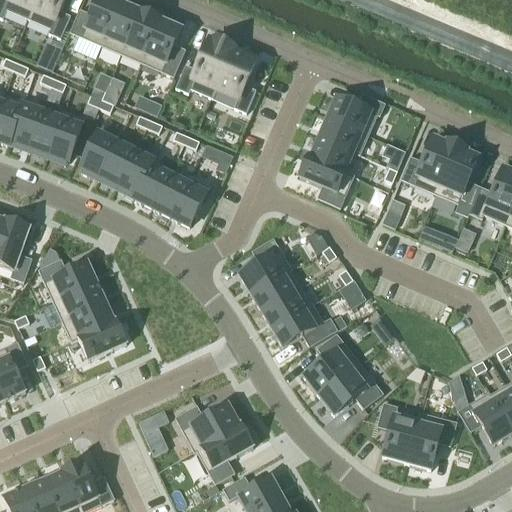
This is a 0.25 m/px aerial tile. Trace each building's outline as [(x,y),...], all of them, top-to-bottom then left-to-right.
[(0,0),(0,23),(2,25),(6,16),(27,25),(38,0),(0,0)] [(38,0),(27,25),(50,35),(48,39),(60,44),(70,21),(58,16),(65,0),(38,0)] [(79,15),(69,38),(101,52),(120,8),(101,0),(98,0),(90,20),(79,15)] [(511,0),(491,0),(488,7),(507,15),(511,5),(511,3),(511,0)] [(120,8),(101,52),(121,60),(140,16),(120,8)] [(140,16),(121,60),(141,69),(160,25),(140,16)] [(160,25),(141,69),(173,83),(185,55),(173,50),(180,34),(160,25)] [(185,70),(175,94),(188,99),(190,95),(212,104),(216,96),(215,95),(232,56),(233,56),(234,54),(213,45),(212,47),(209,46),(196,75),(185,70)] [(232,56),(215,95),(216,96),(237,105),(233,113),(246,119),(255,95),(244,91),(255,65),(251,64),(252,60),(238,54),(237,58),(233,56),(232,56)] [(5,63),(2,71),(13,76),(17,68),(5,63)] [(17,68),(13,76),(24,81),(28,73),(17,68)] [(43,80),(39,88),(51,93),(54,85),(43,80)] [(54,85),(51,93),(62,98),(66,90),(54,85)] [(94,93),(90,100),(102,105),(105,97),(94,93)] [(106,96),(102,105),(113,110),(117,101),(106,96)] [(90,100),(87,108),(98,113),(102,105),(90,100)] [(337,103),(327,124),(369,142),(378,122),(380,123),(386,110),(363,100),(357,112),(337,103)] [(102,105),(98,113),(109,118),(113,110),(102,105)] [(149,118),(157,122),(162,111),(154,107),(149,118)] [(2,108),(0,112),(0,147),(9,151),(11,147),(10,146),(21,115),(20,114),(2,108)] [(21,115),(10,146),(11,147),(29,153),(42,117),(22,110),(20,114),(21,115)] [(42,117),(29,153),(48,160),(61,124),(60,124),(42,117)] [(61,124),(48,160),(67,166),(68,167),(84,124),(62,117),(60,124),(61,124)] [(139,121),(135,129),(147,134),(150,126),(139,121)] [(327,124),(319,144),(354,159),(353,160),(360,162),(369,142),(327,124)] [(150,126),(147,134),(158,139),(162,131),(150,126)] [(176,137),(172,145),(184,150),(187,142),(176,137)] [(97,138),(80,172),(81,173),(99,182),(116,147),(97,138)] [(187,142),(184,150),(195,155),(199,147),(187,142)] [(311,162),(310,163),(345,178),(346,177),(353,160),(354,159),(319,144),(311,162)] [(409,163),(400,186),(435,201),(456,151),(455,151),(455,150),(448,147),(447,149),(435,144),(428,160),(428,159),(424,168),(424,169),(409,163)] [(116,147),(99,182),(117,191),(134,157),(116,147)] [(456,151),(435,201),(457,211),(454,218),(467,223),(468,220),(479,193),(467,188),(468,187),(472,178),(478,163),(466,158),(467,156),(464,155),(464,154),(457,151),(456,151)] [(389,164),(385,172),(388,174),(397,177),(405,157),(398,154),(392,166),(389,164)] [(134,157),(117,191),(134,200),(135,200),(150,170),(152,171),(154,166),(134,157)] [(218,169),(216,174),(225,178),(232,161),(223,157),(218,169)] [(304,171),(299,183),(322,193),(316,205),(339,215),(354,181),(346,177),(345,178),(310,163),(311,162),(309,161),(307,164),(307,163),(304,171)] [(134,200),(132,204),(151,213),(169,179),(152,171),(150,170),(135,200),(134,200)] [(479,193),(468,220),(481,226),(483,222),(504,231),(511,213),(511,177),(502,173),(496,188),(495,188),(492,197),(491,198),(479,193)] [(388,174),(383,185),(391,189),(397,177),(388,174)] [(169,179),(151,213),(170,223),(187,189),(186,188),(169,179)] [(187,189),(170,223),(189,232),(209,192),(189,182),(186,188),(187,189)] [(383,228),(394,233),(399,222),(388,217),(383,228)] [(6,224),(0,240),(0,272),(12,277),(9,284),(23,289),(31,265),(19,260),(20,259),(23,251),(29,233),(25,231),(26,230),(9,224),(9,225),(6,224)] [(451,257),(457,243),(439,235),(433,249),(451,257)] [(459,242),(455,251),(467,256),(471,247),(459,242)] [(258,268),(238,280),(250,300),(289,276),(289,277),(292,276),(273,244),(251,257),(258,268)] [(329,252),(321,257),(329,267),(336,262),(329,252)] [(41,275),(59,266),(54,257),(49,254),(39,270),(41,275)] [(42,275),(38,277),(52,308),(96,288),(87,268),(66,277),(61,265),(59,266),(42,275)] [(345,275),(338,280),(345,290),(353,285),(345,275)] [(289,276),(250,300),(260,317),(299,294),(289,277),(289,276)] [(52,308),(61,328),(105,308),(96,288),(52,308)] [(299,294),(260,317),(271,335),(310,311),(309,310),(299,294)] [(61,328),(70,347),(116,326),(113,327),(105,308),(61,328)] [(310,311),(271,335),(282,354),(302,342),(309,353),(337,336),(346,331),(339,321),(331,326),(330,324),(323,328),(311,309),(309,310),(310,311)] [(14,326),(17,334),(29,329),(25,321),(14,326)] [(116,326),(70,347),(71,348),(77,345),(87,367),(104,359),(105,359),(112,356),(126,349),(125,347),(126,346),(121,336),(120,336),(116,326)] [(389,336),(380,343),(385,349),(394,342),(389,336)] [(314,368),(300,379),(318,402),(359,370),(336,340),(316,355),(322,362),(320,364),(319,364),(314,368)] [(17,348),(0,355),(0,396),(5,406),(25,397),(16,376),(27,371),(17,348)] [(506,351),(495,358),(500,365),(511,359),(506,351)] [(37,376),(45,373),(40,361),(32,365),(37,376)] [(482,366),(471,372),(476,380),(486,373),(482,366)] [(359,370),(318,402),(333,422),(348,411),(353,407),(355,405),(363,415),(383,400),(359,370)] [(462,392),(458,379),(447,385),(451,399),(462,392)] [(489,400),(488,401),(511,440),(511,439),(511,400),(506,390),(489,400)] [(488,398),(457,417),(470,439),(481,432),(492,451),(511,440),(488,401),(489,400),(488,398)] [(196,411),(174,424),(193,457),(241,430),(240,429),(238,430),(227,409),(211,418),(211,417),(204,421),(204,422),(203,423),(196,411)] [(383,409),(376,433),(389,436),(388,439),(386,445),(381,463),(406,470),(418,423),(417,423),(396,417),(397,413),(383,409)] [(168,426),(162,415),(138,426),(153,459),(167,453),(157,431),(168,426)] [(418,423),(406,470),(430,476),(435,458),(435,459),(437,452),(436,452),(437,450),(450,453),(456,429),(419,418),(417,423),(418,423)] [(241,430),(193,457),(193,458),(196,456),(214,490),(234,479),(227,466),(253,451),(241,430)] [(79,465),(61,474),(78,511),(97,511),(114,505),(103,482),(92,487),(82,467),(80,467),(79,465)] [(61,476),(42,485),(54,511),(78,511),(61,474),(60,474),(61,476)] [(244,482),(222,494),(229,506),(237,501),(242,511),(263,511),(281,502),(270,483),(250,494),(244,482)] [(54,511),(42,485),(22,494),(30,511),(54,511)] [(30,511),(22,494),(2,503),(5,511),(30,511)] [(286,511),(281,502),(263,511),(286,511)]
